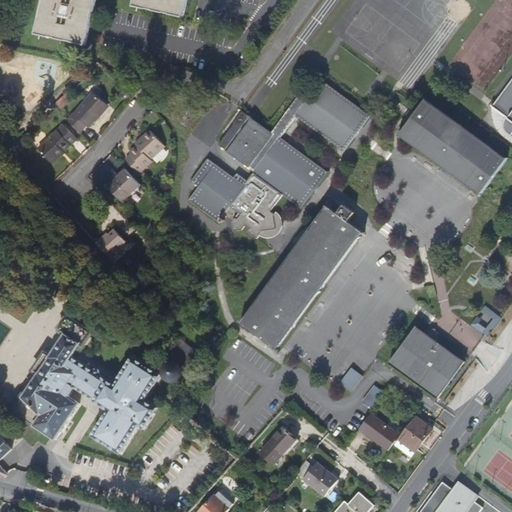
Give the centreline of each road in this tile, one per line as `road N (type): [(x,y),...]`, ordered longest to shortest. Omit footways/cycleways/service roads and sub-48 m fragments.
road 1 (residential): [(306,0),(238,91),(158,83),(65,188)]
road 2 (residential): [(511,356),(398,511)]
road 3 (unknown): [(238,91),(179,183),(187,205),(213,227)]
